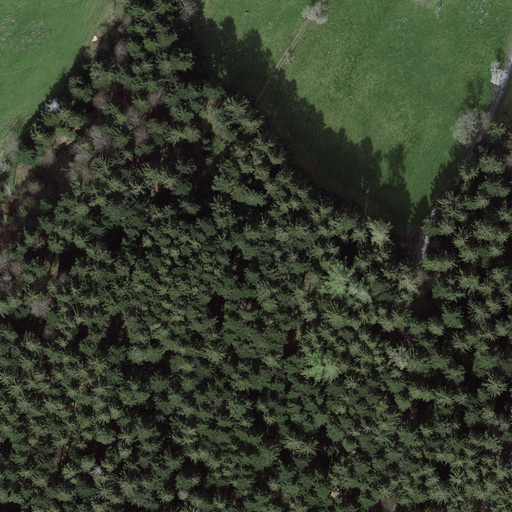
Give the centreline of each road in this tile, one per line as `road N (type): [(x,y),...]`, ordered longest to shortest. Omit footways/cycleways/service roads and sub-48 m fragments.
road 1 (track): [(322,0),(57,397),(0,413)]
road 2 (unclassified): [(390,511),(416,256),(426,221),(511,61)]
